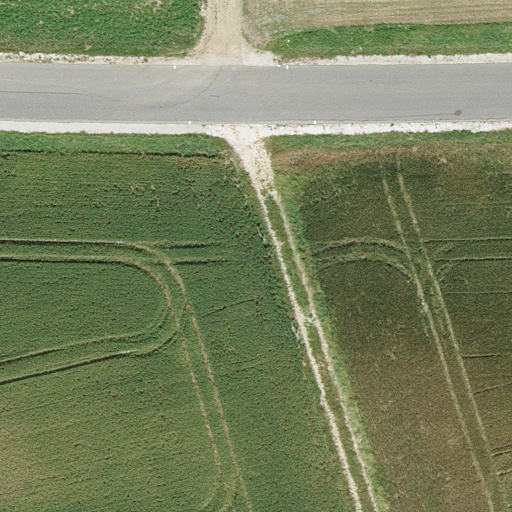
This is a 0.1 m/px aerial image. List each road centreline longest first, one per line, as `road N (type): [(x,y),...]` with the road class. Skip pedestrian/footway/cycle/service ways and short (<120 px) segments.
road 1 (tertiary): [(0,82),(223,91),(511,85)]
road 2 (track): [(223,91),(363,511)]
